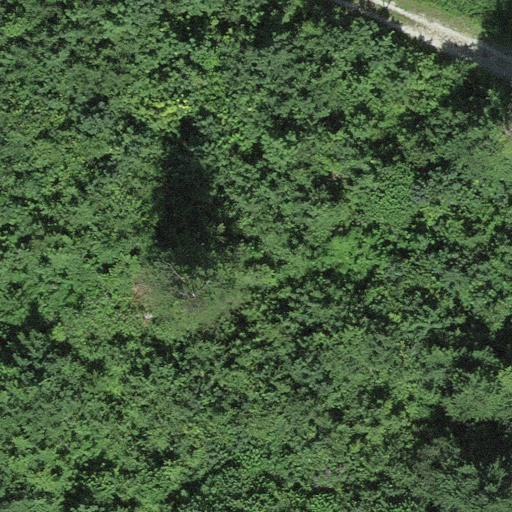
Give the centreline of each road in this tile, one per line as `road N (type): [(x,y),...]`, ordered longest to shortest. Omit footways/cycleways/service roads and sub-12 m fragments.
road 1 (track): [(0,331),(127,331),(230,316),(363,260),(511,233)]
road 2 (track): [(511,64),(367,0)]
